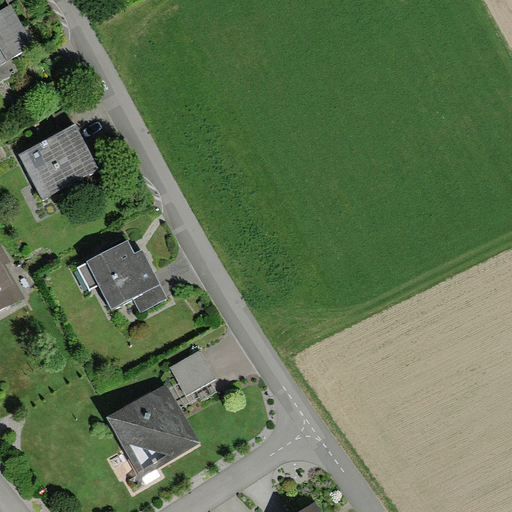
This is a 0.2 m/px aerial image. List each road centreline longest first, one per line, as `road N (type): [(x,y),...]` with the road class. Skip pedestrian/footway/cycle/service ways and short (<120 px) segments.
road 1 (residential): [(309,428),(125,127),(63,0)]
road 2 (residential): [(182,511),(309,428)]
